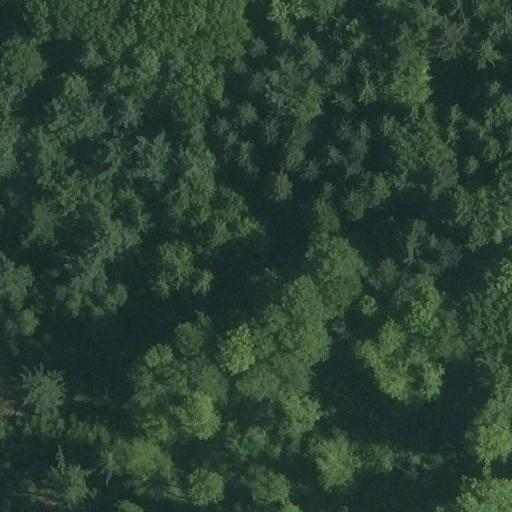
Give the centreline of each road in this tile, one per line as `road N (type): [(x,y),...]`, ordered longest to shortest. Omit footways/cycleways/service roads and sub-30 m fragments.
road 1 (track): [(0,94),(154,151),(511,383)]
road 2 (track): [(126,511),(154,151)]
